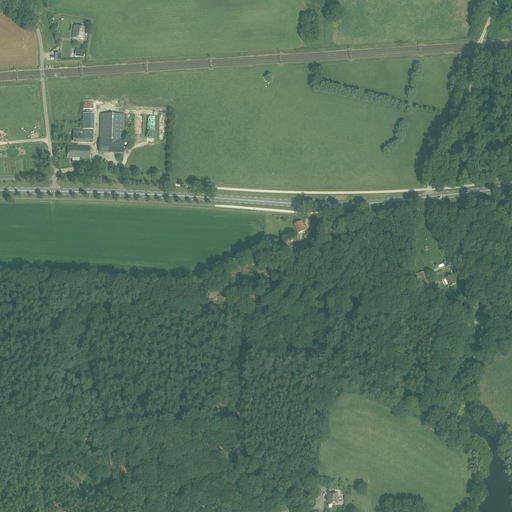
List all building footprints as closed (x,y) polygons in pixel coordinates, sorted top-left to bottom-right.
[(85,27),(74,26),(72,38),(83,40),(85,27)] [(93,130),(82,130),(82,129),(93,130),(94,114),(83,113),(82,128),(74,128),(74,130),(74,140),(93,141),(93,130)] [(100,114),(99,152),(123,153),(124,114),(100,114)] [(90,158),(90,147),(68,147),(68,158),(90,158)] [(305,226),(304,226),(302,221),(295,225),(299,233),(307,229),(305,226)] [(283,248),(289,246),(287,242),(293,240),(292,237),(286,240),(286,241),(281,243),(282,245),(278,246),(279,249),(283,247),(283,248)] [(429,283),(424,272),(419,274),(418,273),(416,274),(421,285),(422,285),(423,286),(429,283)] [(452,275),(445,278),(450,286),(456,283),(452,275)] [(329,504),(338,504),(338,493),(328,493),(329,504)]
